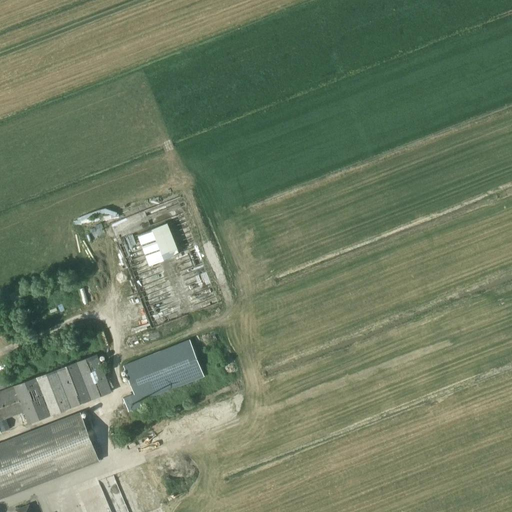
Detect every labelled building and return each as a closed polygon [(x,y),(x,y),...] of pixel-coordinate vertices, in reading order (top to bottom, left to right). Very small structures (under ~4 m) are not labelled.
[(168,223),(138,234),(149,265),(179,253),(168,223)] [(129,412),(142,407),(140,402),(204,376),(190,340),(124,366),(135,394),(124,398),(129,412)] [(98,355),(0,391),(0,433),(19,427),(15,417),(19,415),(23,426),(29,424),(40,419),(51,415),(112,392),(98,355)] [(0,499),(100,460),(80,413),(0,444),(0,499)] [(145,474),(129,480),(142,511),(156,511),(160,511),(145,474)]
